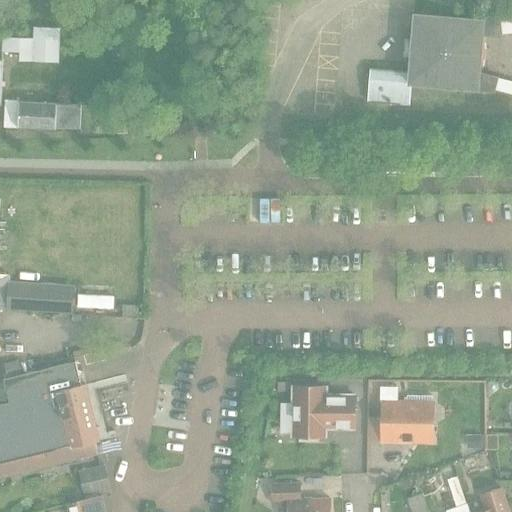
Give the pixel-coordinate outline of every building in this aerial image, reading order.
[(492,91),(511,95),(511,18),(499,20),(481,18),(481,20),(413,14),(411,40),(405,40),(404,55),(410,55),(409,72),(370,69),(367,101),(408,104),(410,82),(475,88),(475,90),(492,91)] [(19,60),(58,62),(61,29),(35,27),(34,39),(3,37),(3,50),(19,51),(19,60)] [(55,103),(55,101),(17,100),(17,101),(4,101),(3,126),(17,127),(17,128),(54,129),(54,127),(77,128),(78,104),(55,103)] [(116,123),(117,133),(156,132),(155,121),(116,123)] [(0,309),(60,313),(61,293),(0,288),(0,309)] [(121,316),(133,316),(134,305),(122,304),(121,316)] [(0,477),(98,453),(95,441),(100,440),(97,431),(86,384),(81,385),(75,361),(3,379),(9,402),(0,404),(0,477)] [(324,427),(354,427),(354,395),(325,395),(325,386),(293,386),(292,404),(281,403),(281,420),(292,420),(292,436),(299,436),(299,440),(317,440),(317,436),(324,436),(324,427)] [(406,395),(406,401),(396,401),(396,387),(380,387),(380,402),(381,402),(380,441),(398,441),(398,442),(415,442),(415,441),(432,442),(433,402),(431,402),(431,396),(406,395)] [(79,472),(85,496),(109,491),(104,466),(79,472)] [(329,511),(329,498),(300,499),(299,482),(271,484),(272,501),(287,500),(287,511),(329,511)] [(509,511),(501,487),(480,494),(485,510),(478,511),(509,511)] [(66,504),(68,511),(105,511),(102,495),(66,504)] [(469,511),(466,503),(445,510),(445,511),(469,511)]
